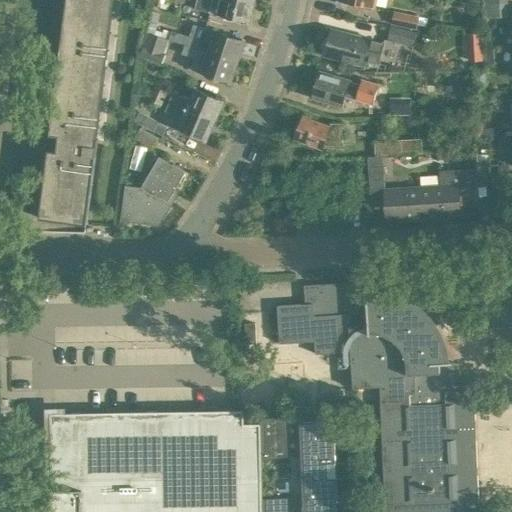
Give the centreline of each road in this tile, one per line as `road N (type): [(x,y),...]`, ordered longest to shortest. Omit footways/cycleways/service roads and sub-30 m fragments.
road 1 (residential): [(176,257),(511,239)]
road 2 (residential): [(176,257),(254,116),(290,0)]
road 3 (residential): [(0,255),(176,257)]
road 4 (residential): [(0,148),(18,0)]
